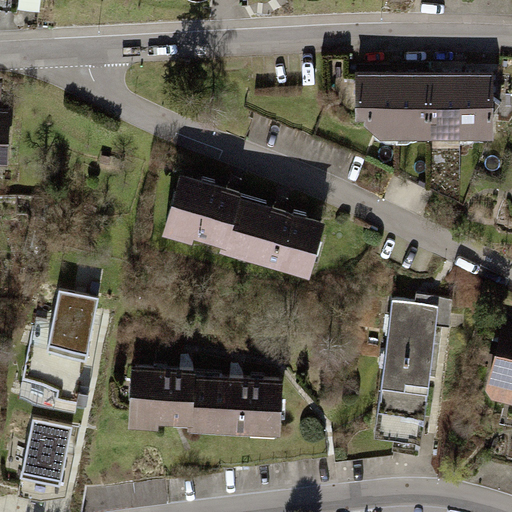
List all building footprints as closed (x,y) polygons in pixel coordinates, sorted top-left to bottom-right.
[(20,0),(20,6),(42,9),(42,0),(20,0)] [(399,132),(399,73),(359,73),(358,113),(368,113),(370,120),(373,126),(379,129),(386,131),(399,132)] [(430,132),(430,73),(399,73),(399,132),(430,132)] [(462,132),(462,73),(430,73),(430,132),(462,132)] [(494,96),(494,73),(462,73),(462,132),(494,132),(494,112),(501,101),(494,96)] [(0,157),(9,158),(10,110),(0,109),(0,157)] [(114,153),(105,151),(104,156),(113,159),(114,153)] [(239,198),(240,198),(242,190),(228,186),(227,188),(185,176),(177,203),(174,202),(167,225),(194,233),(196,227),(225,236),(224,242),(226,242),(239,198)] [(274,208),(240,198),(239,198),(226,242),(310,266),(323,222),(287,212),(288,209),(275,205),(274,208)] [(88,356),(100,295),(60,287),(52,328),(49,348),(88,356)] [(439,302),(394,296),(386,356),(432,362),(439,302)] [(49,348),(52,328),(35,324),(22,390),(70,400),(72,393),(88,396),(91,385),(82,384),(88,356),(49,348)] [(511,325),(508,324),(505,334),(493,331),(490,341),(502,344),(492,385),(495,391),(511,395),(511,325)] [(432,362),(386,356),(378,417),(402,420),(400,435),(422,438),(432,362)] [(193,374),(195,374),(195,365),(181,365),(181,366),(138,365),(136,393),(133,393),(132,416),(159,417),(160,412),(192,413),(193,374)] [(193,374),(192,413),(191,420),(281,424),(283,378),(245,376),(245,374),(232,374),(231,376),(195,374),(193,374)] [(62,482),(74,421),(35,413),(22,474),(62,482)]
